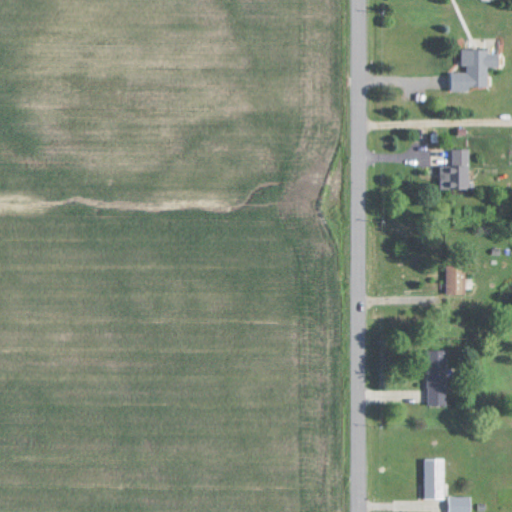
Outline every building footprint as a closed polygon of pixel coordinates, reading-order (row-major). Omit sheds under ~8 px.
[(488,66),(501,65),(501,48),(462,49),(462,71),(450,71),(451,89),(488,89),(488,66)] [(441,164),(441,188),(470,188),(470,148),(452,148),(452,164),(441,164)] [(467,294),(467,265),(448,265),(448,294),(467,294)] [(448,350),(429,350),(429,404),(448,404),(448,350)] [(426,459),(426,497),(446,497),(446,459),(426,459)] [(472,511),(473,496),(450,496),(449,511),(472,511)]
